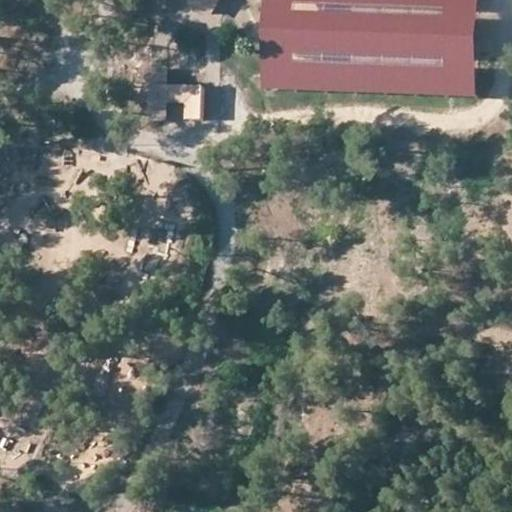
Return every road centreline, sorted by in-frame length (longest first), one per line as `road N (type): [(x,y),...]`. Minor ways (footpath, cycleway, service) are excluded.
road 1 (track): [(183,150),(222,208),(227,237),(218,309),(124,511)]
road 2 (track): [(511,52),(502,85),(477,115),(314,118),(183,150)]
road 3 (track): [(108,0),(93,43),(70,61),(67,80),(108,127),(139,143),(183,150)]
